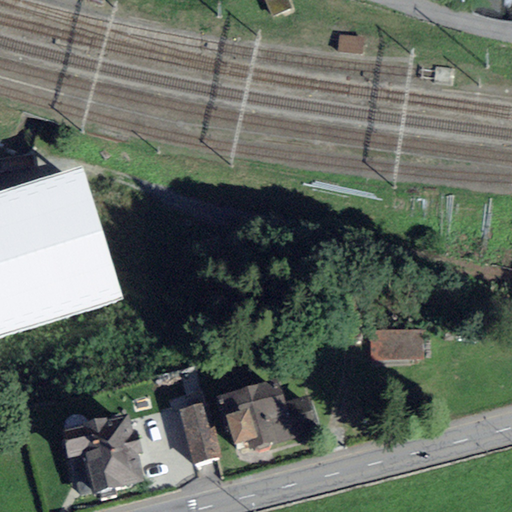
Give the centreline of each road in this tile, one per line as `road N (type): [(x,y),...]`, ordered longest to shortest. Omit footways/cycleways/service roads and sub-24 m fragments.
road 1 (primary): [(511,428),(187,511)]
road 2 (track): [(393,0),(511,32)]
